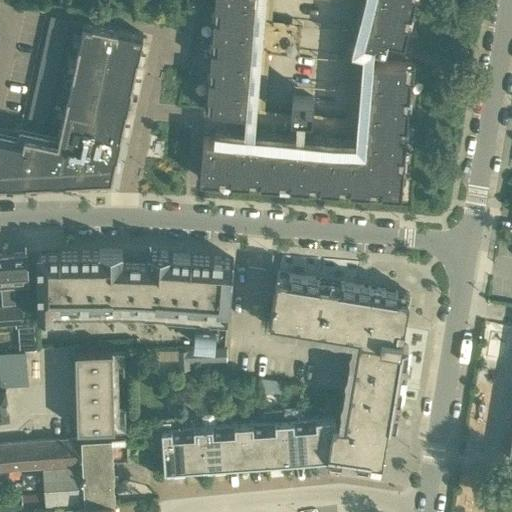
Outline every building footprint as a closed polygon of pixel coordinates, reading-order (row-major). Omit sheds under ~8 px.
[(108,0),(108,8),(128,10),(128,0),(108,0)] [(214,0),(206,108),(251,112),(252,98),(248,98),(250,82),(253,82),(254,68),(251,68),(252,52),(256,52),(257,38),(253,38),(254,22),(258,22),(259,8),(256,8),(256,0),(214,0)] [(368,0),(365,13),(368,14),(361,44),(386,50),(388,38),(404,42),(414,0),(368,0)] [(0,181),(52,179),(54,166),(67,165),(65,179),(112,177),(143,33),(84,20),(57,140),(24,133),(22,141),(0,136),(0,181)] [(65,32),(47,28),(28,117),(45,121),(65,32)] [(401,194),(412,62),(367,58),(366,71),(366,73),(369,73),(368,89),(365,88),(364,100),(363,103),(367,103),(366,118),(362,118),(361,132),(364,133),(363,149),(356,149),(356,147),(356,145),(342,144),(341,147),(326,146),(326,143),(312,142),(311,145),(296,144),(296,140),(282,139),(281,143),(266,141),(266,140),(266,138),(252,137),(252,140),(236,139),(236,135),(222,134),(222,138),(214,137),(203,136),(200,178),(401,194)] [(289,90),(318,89),(317,71),(288,73),(289,90)] [(314,96),(293,95),(291,117),(312,119),(314,96)] [(286,120),(284,103),(271,104),(272,121),(286,120)] [(123,297),(122,258),(122,248),(99,249),(99,250),(61,250),(59,250),(37,250),(38,315),(53,315),(53,303),(121,302),(124,302),(124,297),(123,297)] [(232,257),(232,258),(198,255),(198,254),(190,254),(172,253),(172,251),(148,249),(148,251),(149,251),(148,259),(144,298),(143,298),(143,303),(145,303),(228,310),(231,280),(233,257),(232,257)] [(27,251),(5,252),(9,304),(15,304),(14,286),(30,285),(27,251)] [(5,252),(0,252),(0,286),(1,286),(2,305),(9,304),(5,252)] [(144,298),(148,259),(122,258),(123,297),(124,297),(124,302),(143,303),(143,298),(144,298)] [(278,271),(269,320),(349,333),(350,332),(359,333),(344,423),(334,422),(333,421),(328,455),(381,464),(388,423),(395,425),(408,345),(401,344),(409,292),(278,271)] [(0,323),(23,323),(23,305),(0,306),(0,323)] [(195,320),(193,342),(215,344),(217,322),(195,320)] [(227,348),(156,349),(157,358),(179,357),(179,369),(189,369),(189,361),(227,360),(227,348)] [(27,350),(0,352),(0,374),(1,385),(29,382),(27,350)] [(112,350),(75,351),(77,430),(115,429),(112,350)] [(6,386),(0,386),(0,415),(10,414),(6,386)] [(302,406),(285,407),(288,458),(308,457),(306,416),(303,417),(302,406)] [(285,407),(264,408),(265,419),(267,459),(288,458),(285,407)] [(203,414),(206,463),(227,462),(224,422),(215,423),(214,416),(211,413),(203,414)] [(201,423),(183,425),(186,465),(206,463),(203,414),(201,417),(201,423)] [(335,414),(306,416),(308,457),(328,455),(333,421),(334,422),(335,414)] [(265,419),(245,421),(247,461),(267,459),(265,419)] [(245,421),(224,422),(227,462),(247,461),(245,421)] [(183,425),(162,426),(165,466),(186,465),(183,425)] [(82,437),(83,463),(84,485),(85,502),(115,500),(114,458),(128,458),(127,435),(82,437)] [(0,468),(45,466),(83,463),(82,437),(42,440),(0,442),(0,468)] [(85,502),(84,485),(83,463),(45,466),(47,491),(22,493),(23,505),(34,504),(56,503),(80,502),(85,502)] [(115,511),(115,500),(85,502),(80,502),(80,511),(115,511)] [(56,511),(56,503),(34,504),(34,511),(56,511)]
